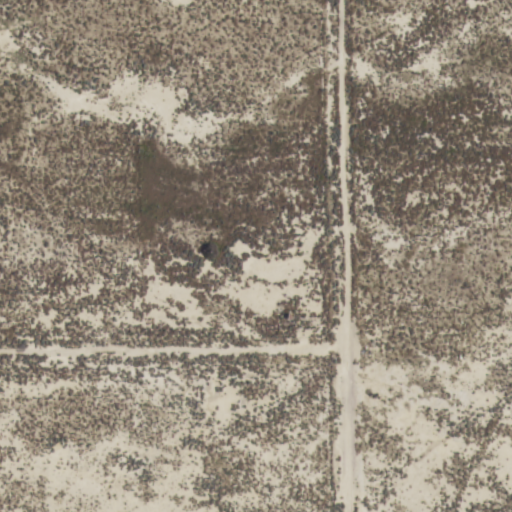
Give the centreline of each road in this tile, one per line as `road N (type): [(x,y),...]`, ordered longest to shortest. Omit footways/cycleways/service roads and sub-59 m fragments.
road 1 (track): [(344,511),(339,0)]
road 2 (residential): [(0,352),(344,348)]
